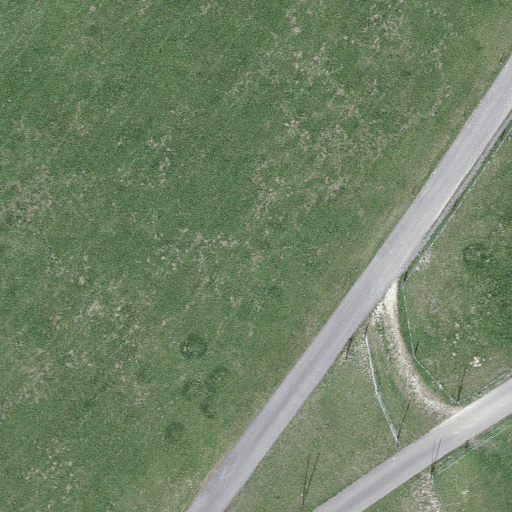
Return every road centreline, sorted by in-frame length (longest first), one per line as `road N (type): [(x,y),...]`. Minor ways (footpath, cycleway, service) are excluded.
road 1 (unclassified): [(511,83),(203,511)]
road 2 (unclassified): [(511,396),(339,511)]
